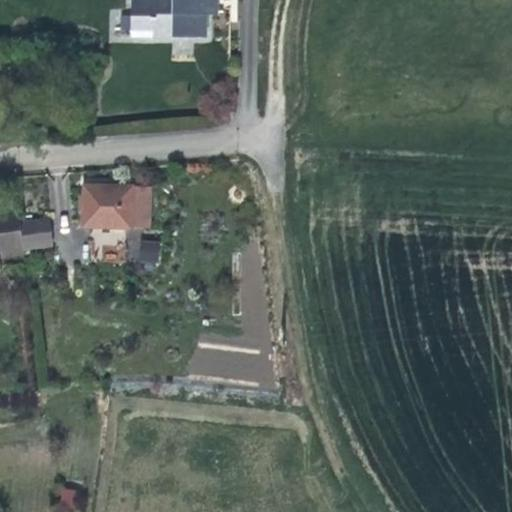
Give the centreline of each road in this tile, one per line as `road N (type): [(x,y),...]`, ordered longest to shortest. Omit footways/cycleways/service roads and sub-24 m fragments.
road 1 (track): [(372,511),(344,476),(309,392),(261,132),(286,0)]
road 2 (residential): [(0,155),(261,132)]
